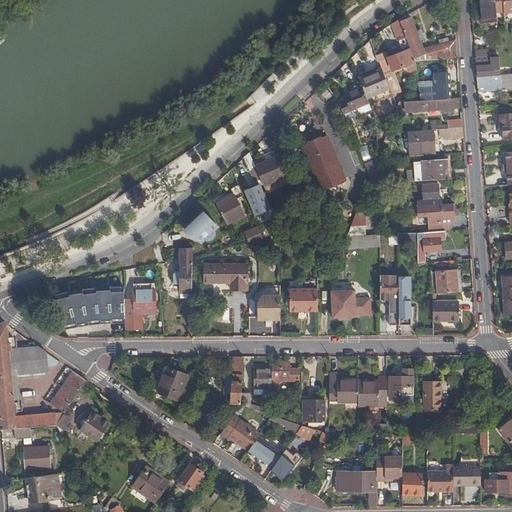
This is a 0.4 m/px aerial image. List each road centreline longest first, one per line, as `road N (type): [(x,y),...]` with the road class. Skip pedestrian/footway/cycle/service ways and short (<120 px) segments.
road 1 (residential): [(16,289),(150,228),(354,36),(407,0)]
road 2 (residential): [(489,345),(96,347),(75,360)]
road 3 (residential): [(489,345),(464,0)]
road 4 (residential): [(291,511),(75,360)]
